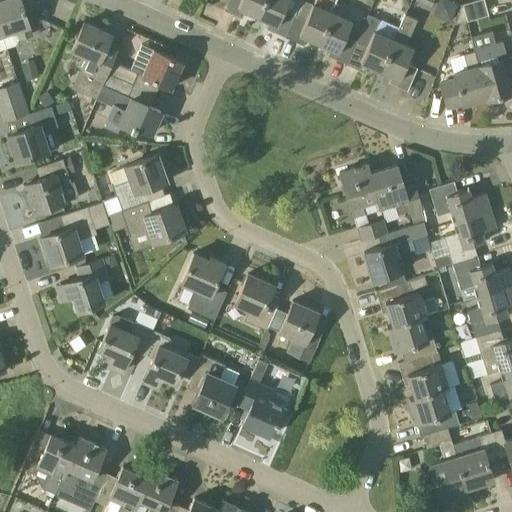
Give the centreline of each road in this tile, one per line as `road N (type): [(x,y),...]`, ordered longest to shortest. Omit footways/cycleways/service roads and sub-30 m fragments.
road 1 (residential): [(358,511),(377,427),(326,271),(237,227),(210,197),(194,151),(223,52)]
road 2 (residential): [(0,244),(24,320),(64,391),(331,511)]
road 3 (residential): [(511,143),(403,131),(223,52)]
road 4 (residential): [(223,52),(107,0)]
